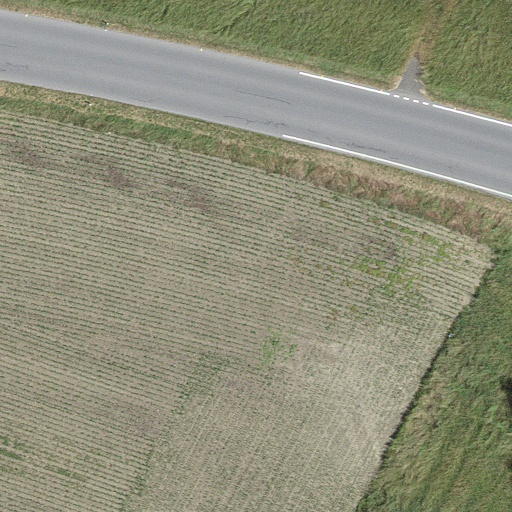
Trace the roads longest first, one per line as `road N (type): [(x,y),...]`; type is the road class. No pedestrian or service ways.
road 1 (tertiary): [(511,165),(394,129),(0,49)]
road 2 (track): [(394,129),(439,0)]
